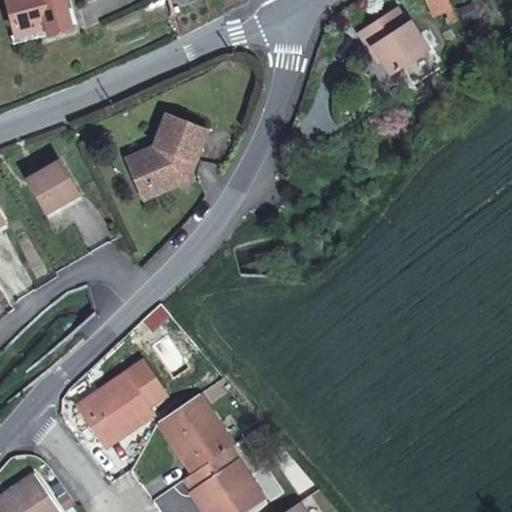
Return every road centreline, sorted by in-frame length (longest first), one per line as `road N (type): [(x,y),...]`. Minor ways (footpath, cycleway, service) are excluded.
road 1 (secondary): [(316,0),(266,123),(134,301),(22,408)]
road 2 (secondary): [(0,129),(131,81),(295,0)]
road 3 (residential): [(22,408),(96,511)]
